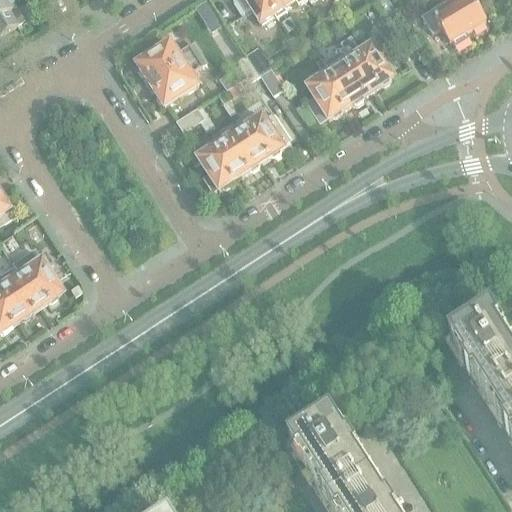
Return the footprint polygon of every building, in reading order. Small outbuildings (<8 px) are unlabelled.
[(0,0),(0,39),(22,26),(5,0),(0,0)] [(285,14),(275,0),(242,0),(234,6),(244,21),(253,15),(262,29),(285,14)] [(306,1),(305,0),(275,0),(285,14),(306,1)] [(400,21),(386,0),(384,0),(382,2),(375,6),(388,28),(400,21)] [(470,0),(452,0),(445,5),(446,6),(423,20),(433,37),(440,32),(450,48),(454,46),(460,49),(468,44),(467,37),(486,26),(470,0)] [(338,29),(331,19),(321,25),(328,35),(338,29)] [(296,29),(290,20),(283,26),(289,34),(296,29)] [(328,35),(321,25),(312,31),(319,41),(328,35)] [(394,82),(372,47),(360,55),(351,41),(340,48),(348,59),(349,61),(372,96),(381,90),(384,91),(390,87),(390,84),(394,82)] [(192,78),(207,68),(194,48),(178,58),(170,47),(137,69),(139,72),(139,75),(142,81),(145,82),(157,99),(156,102),(160,108),(162,108),(165,112),(200,89),(192,78)] [(271,73),(258,53),(248,59),(261,81),(271,73)] [(261,81),(248,59),(237,66),(240,71),(247,82),(251,87),(261,81)] [(328,72),(320,60),(316,63),(323,75),(328,72)] [(372,96),(349,61),(329,74),(351,110),(354,108),(357,109),(363,105),(364,102),(372,96)] [(228,95),(247,82),(240,71),(221,84),(228,95)] [(285,94),(271,73),(261,81),(274,101),(285,94)] [(351,110),(329,74),(306,89),(315,103),(308,108),(320,127),(328,123),(329,124),(333,122),(336,122),(341,119),(342,116),(351,110)] [(236,116),(229,105),(223,109),(231,120),(236,116)] [(216,130),(203,111),(202,110),(197,113),(211,133),(216,130)] [(211,133),(197,113),(177,126),(184,137),(200,126),(206,136),(211,133)] [(290,145),(272,118),(265,122),(264,121),(254,127),(248,117),(236,125),(242,135),(263,167),(272,162),(275,162),(280,158),(281,156),(285,153),(283,150),(290,145)] [(263,167),(242,135),(236,125),(235,125),(241,135),(229,143),(224,135),(216,141),(217,142),(241,181),(250,175),(253,176),(259,172),(259,170),(263,167)] [(241,181),(217,142),(216,141),(204,148),(209,156),(198,162),(208,178),(203,182),(213,197),(218,194),(219,195),(223,193),(226,193),(232,190),(232,187),(241,181)] [(0,230),(12,222),(5,211),(6,208),(2,202),(0,201),(0,230)] [(61,299),(38,262),(15,277),(39,313),(48,307),(51,308),(56,304),(57,301),(61,299)] [(39,313),(15,277),(0,287),(0,299),(17,327),(21,325),(24,325),(29,322),(30,319),(39,313)] [(17,327),(0,299),(0,338),(2,339),(8,335),(8,333),(17,327)] [(511,391),(511,348),(508,342),(491,317),(450,344),(470,374),(468,375),(469,377),(471,376),(490,405),(511,391)] [(511,391),(490,405),(509,435),(507,436),(508,438),(510,437),(511,439),(511,391)] [(351,451),(347,445),(331,421),(290,448),(330,509),(371,482),(352,453),(354,452),(353,450),(351,451)] [(390,511),(386,506),(371,482),(330,509),(331,511),(392,511),(390,511)]
